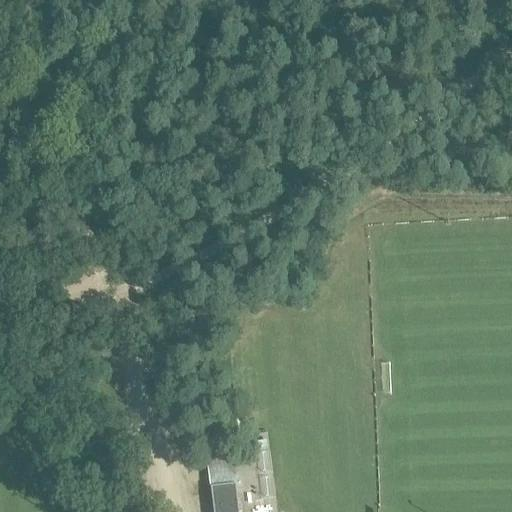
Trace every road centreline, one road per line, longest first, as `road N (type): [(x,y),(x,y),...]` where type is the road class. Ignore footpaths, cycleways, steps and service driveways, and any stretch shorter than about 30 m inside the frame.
road 1 (track): [(0,305),(164,274),(383,148),(511,53)]
road 2 (track): [(169,511),(123,338),(66,194),(65,160),(24,120),(0,78)]
road 3 (track): [(61,152),(148,0)]
